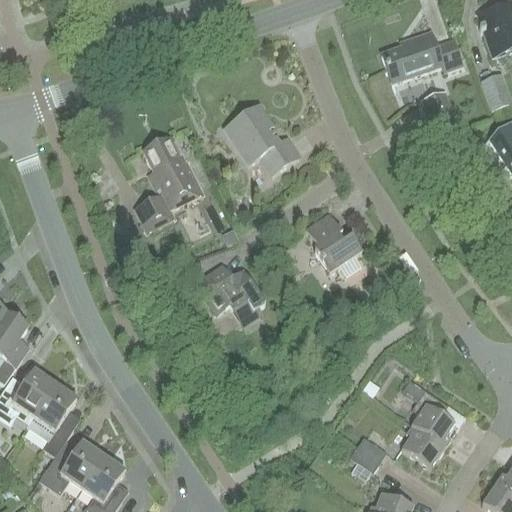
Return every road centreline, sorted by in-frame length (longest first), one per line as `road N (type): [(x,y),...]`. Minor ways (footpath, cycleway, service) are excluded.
road 1 (unclassified): [(201,502),(87,311),(10,111)]
road 2 (tertiary): [(10,111),(296,14)]
road 3 (unclassified): [(495,373),(357,169)]
road 4 (unclassified): [(357,169),(296,14)]
road 5 (residential): [(237,251),(357,169)]
